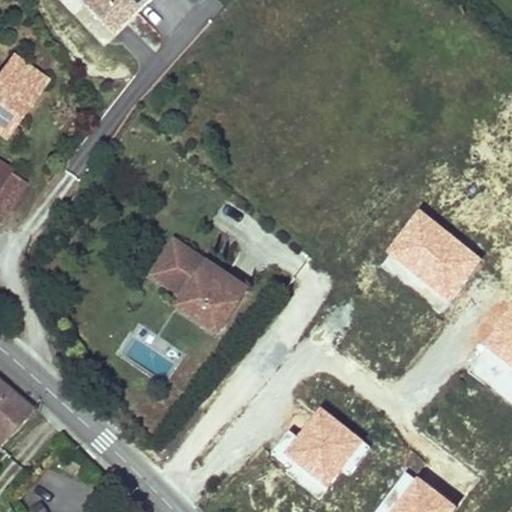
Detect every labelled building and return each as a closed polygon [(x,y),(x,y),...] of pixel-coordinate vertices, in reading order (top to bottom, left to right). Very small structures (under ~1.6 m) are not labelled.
[(146,0),(84,0),(79,5),(110,36),(146,0)] [(60,3),(49,13),(69,35),(81,25),(60,3)] [(0,78),(0,133),(7,138),(32,99),(0,78)] [(209,342),(238,299),(167,251),(153,273),(171,285),(164,295),(179,306),(172,316),(183,324),(209,342)] [(3,396),(0,392),(0,445),(27,420),(3,396)]
